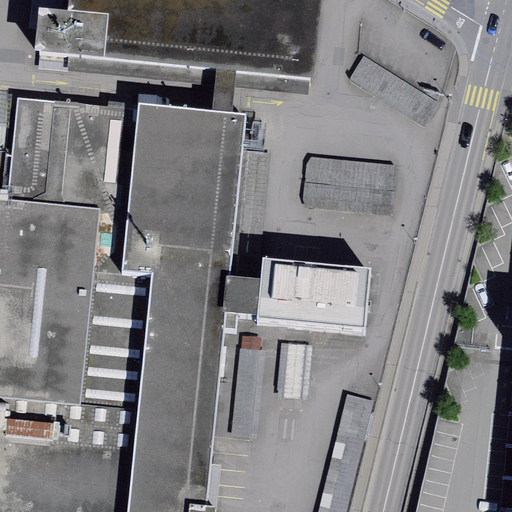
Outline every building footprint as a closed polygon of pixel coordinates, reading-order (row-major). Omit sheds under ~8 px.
[(69,12),(70,0),(32,0),(30,28),(37,28),(39,9),(69,12)] [(37,28),(34,55),(40,56),(215,72),(237,74),(270,77),(310,81),(315,81),(322,0),(70,0),(69,12),(39,9),(37,28)] [(215,72),(40,56),(38,72),(214,88),(215,72)] [(349,81),(425,128),(440,104),(364,57),(349,81)] [(310,81),(237,74),(235,89),(309,96),(310,81)] [(12,96),(0,94),(0,126),(9,127),(12,96)] [(101,210),(81,405),(139,411),(153,275),(123,272),(139,111),(19,99),(8,201),(101,210)] [(243,150),(247,116),(233,115),(212,113),(140,106),(139,111),(123,272),(153,275),(139,411),(128,511),(216,511),(217,508),(208,507),(212,465),(227,314),(231,277),(233,254),(243,150)] [(271,152),(243,150),(233,254),(261,257),(271,152)] [(307,208),(391,215),(394,211),(399,171),(396,167),(312,158),(308,165),(303,199),(307,208)] [(0,397),(81,405),(101,210),(8,201),(0,199),(0,397)] [(261,280),(231,277),(227,314),(364,328),(370,271),(263,261),(261,280)] [(312,347),(282,344),(276,397),(306,400),(312,347)] [(261,348),(241,345),(231,433),(251,436),(261,348)] [(347,511),(375,401),(348,394),(319,511),(347,511)] [(81,405),(0,397),(0,511),(128,511),(139,411),(81,405)] [(221,466),(212,465),(208,507),(217,508),(221,466)]
